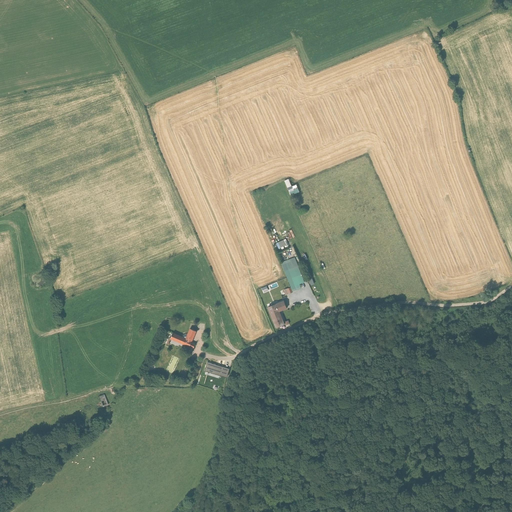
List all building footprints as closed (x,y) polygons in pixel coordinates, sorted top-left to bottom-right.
[(289,177),(285,179),(291,194),(300,190),(297,183),(292,185),(289,177)] [(286,237),(277,241),(279,247),(289,243),(286,237)] [(288,278),(302,272),(295,256),(281,261),(288,278)] [(302,272),(288,278),(291,285),(284,288),(286,293),(293,290),(293,289),(302,286),(300,282),(305,280),(302,272)] [(270,283),(263,286),(265,291),(272,288),(270,283)] [(284,299),(268,305),(276,326),(285,322),(280,310),(287,307),(284,299)] [(171,337),(185,343),(186,344),(193,347),(194,347),(196,343),(192,341),(196,330),(190,327),(187,333),(186,333),(185,333),(184,334),(182,335),(173,331),(171,337)] [(207,361),(205,370),(227,376),(230,368),(207,361)] [(103,393),(98,395),(101,405),(102,406),(107,404),(103,393)]
